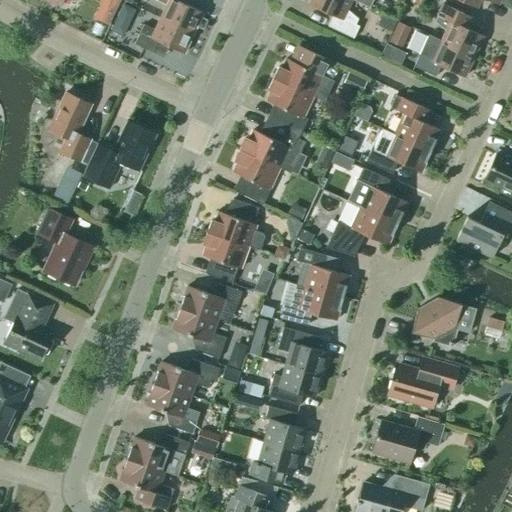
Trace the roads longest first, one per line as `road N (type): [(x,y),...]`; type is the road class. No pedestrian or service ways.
road 1 (residential): [(312,511),(378,279),(414,268),(479,114)]
road 2 (unclassified): [(71,494),(209,113)]
road 3 (residential): [(479,114),(248,10)]
road 4 (residential): [(209,113),(0,7)]
